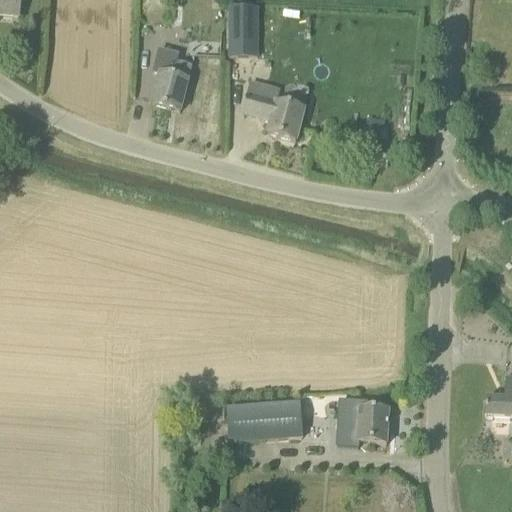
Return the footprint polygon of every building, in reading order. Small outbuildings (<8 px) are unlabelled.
[(0,0),(0,17),(18,19),(20,0),(0,0)] [(257,60),(257,11),(229,11),(229,60),(257,60)] [(191,68),(176,64),(178,57),(159,52),(152,76),(159,77),(152,107),(180,115),(187,84),(191,68)] [(267,137),(295,145),(304,112),(277,105),(279,94),(249,86),(242,116),(270,124),(267,137)] [(365,135),(380,139),(385,124),(369,119),(365,135)] [(376,156),(373,166),(387,169),(390,159),(376,156)] [(511,422),(511,380),(505,380),(504,395),(506,395),(505,403),(485,402),(484,421),(511,422)] [(366,412),(366,407),(344,405),(342,444),(357,445),(357,446),(386,448),(388,414),(366,412)] [(300,408),(227,413),(228,446),(302,441),(300,408)]
